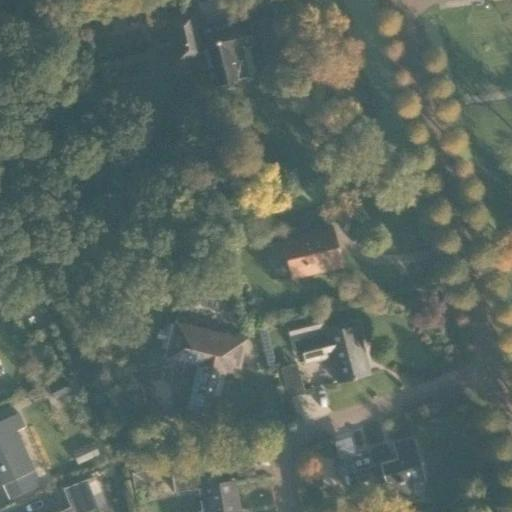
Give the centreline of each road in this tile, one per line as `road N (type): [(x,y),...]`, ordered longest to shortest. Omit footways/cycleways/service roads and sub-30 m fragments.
road 1 (residential): [(490,373),(398,2)]
road 2 (residential): [(287,511),(282,452),(298,431),(490,373)]
